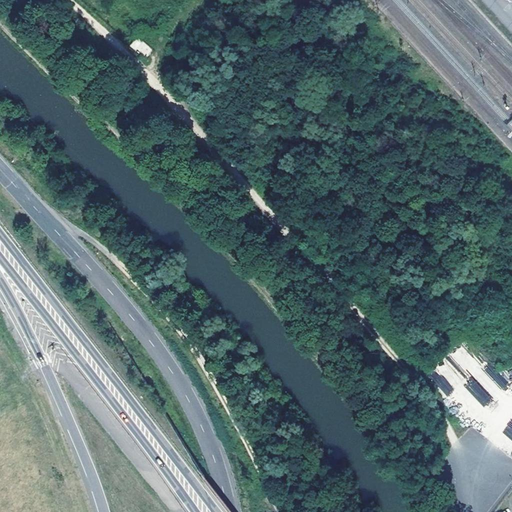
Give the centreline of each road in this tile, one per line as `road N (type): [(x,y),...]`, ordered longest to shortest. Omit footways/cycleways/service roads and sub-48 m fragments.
road 1 (track): [(0,23),(320,348),(429,511)]
road 2 (track): [(68,0),(288,226),(418,379),(453,444),(477,469)]
road 3 (track): [(42,217),(109,249),(188,338),(280,511)]
road 4 (secondary): [(207,511),(0,245)]
road 5 (motorway): [(226,511),(197,415),(74,251)]
road 6 (motorway): [(0,273),(103,511)]
